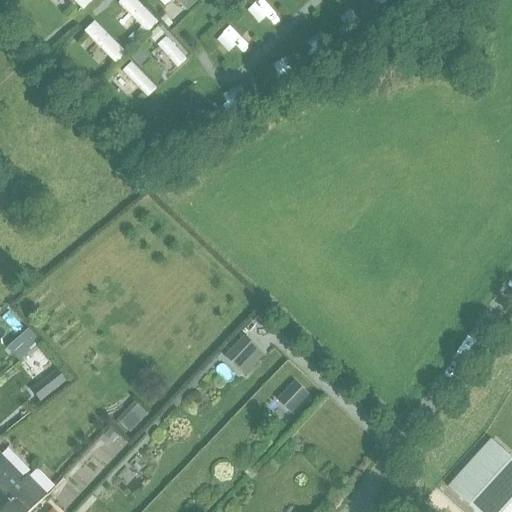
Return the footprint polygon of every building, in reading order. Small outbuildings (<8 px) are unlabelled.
[(48,0),(68,19),(86,1),(85,0),(48,0)] [(147,0),(145,4),(164,17),(170,7),(159,0),(147,0)] [(162,0),(176,16),(188,5),(183,0),(162,0)] [(86,50),(82,54),(97,69),(113,54),(81,21),(70,33),(86,50)] [(167,73),(177,64),(154,38),(144,47),(167,73)] [(128,108),(146,92),(120,63),(102,79),(128,108)] [(258,316),(251,324),(256,329),(264,321),(258,316)] [(28,329),(18,337),(30,350),(39,342),(28,329)] [(225,357),(245,377),(265,356),(244,336),(225,357)] [(57,371),(49,377),(58,388),(65,382),(57,371)] [(277,401),(292,415),(310,396),(295,382),(277,401)] [(139,422),(128,411),(118,422),(129,432),(139,422)] [(109,429),(104,435),(111,443),(117,437),(109,429)] [(447,488),(473,511),(500,511),(511,499),(511,460),(490,440),(447,488)] [(22,482),(22,481),(0,459),(0,511),(29,511),(46,496),(27,476),(22,482)] [(234,511),(225,503),(215,511),(234,511)]
